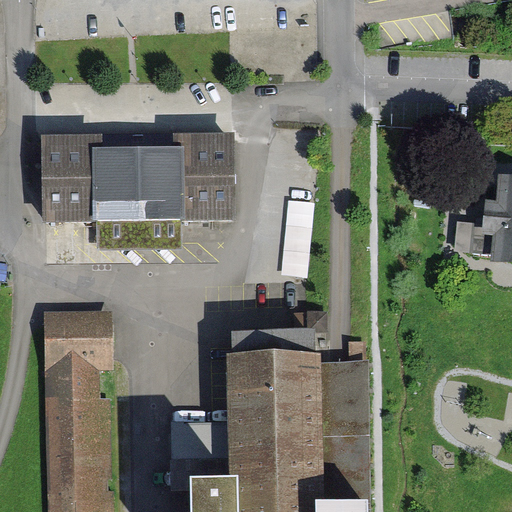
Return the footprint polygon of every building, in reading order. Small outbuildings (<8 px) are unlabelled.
[(51,149),(53,230),(101,228),(101,250),(182,248),(181,226),(244,224),(241,143),(181,145),(182,157),(111,159),(111,147),(51,149)] [(511,175),(503,174),(500,206),(490,205),(488,229),(497,230),(495,257),(511,258),(511,175)] [(282,277),(308,281),(318,206),(292,202),(282,277)] [(115,318),(49,319),(53,511),(107,511),(104,376),(117,376),(115,318)] [(242,367),(243,499),(242,511),(338,511),(337,366),(242,367)] [(174,451),(202,450),(201,427),(173,428),(174,451)] [(242,511),(243,499),(195,500),(194,511),(242,511)]
